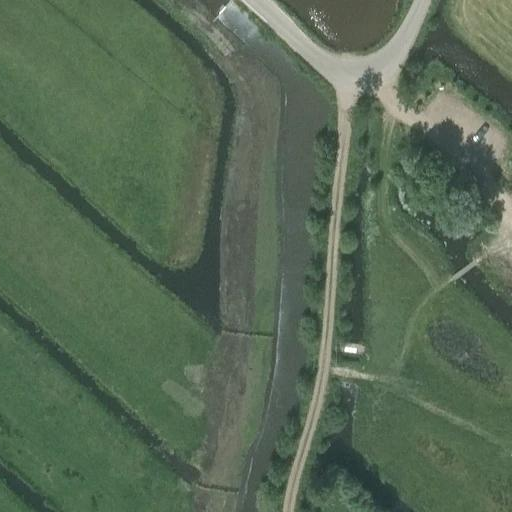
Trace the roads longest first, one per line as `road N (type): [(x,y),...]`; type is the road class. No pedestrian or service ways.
road 1 (track): [(287,511),(320,372),(341,72)]
road 2 (tertiary): [(421,0),(392,56),(364,72),(341,72),(250,0)]
